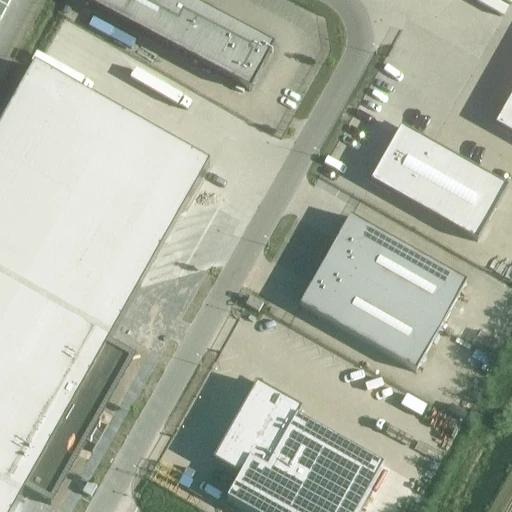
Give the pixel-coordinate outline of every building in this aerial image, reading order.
[(0,0),(0,20),(10,0),(0,0)] [(84,0),(83,3),(82,4),(250,93),(272,52),(273,50),(177,0),(84,0)] [(29,78),(0,128),(0,511),(13,511),(24,493),(50,507),(82,449),(91,454),(107,427),(98,422),(131,364),(106,349),(208,169),(34,71),(33,70),(29,78)] [(511,94),(494,127),(511,137),(511,94)] [(399,130),(370,183),(478,242),(507,189),(399,130)] [(349,220),(324,264),(439,329),(464,285),(349,220)] [(324,264),(299,308),(414,374),(439,329),(324,264)] [(247,308),(259,315),(264,307),(251,300),(247,308)] [(255,387),(212,464),(239,479),(226,502),(243,511),(357,511),(382,468),(294,418),(298,411),(255,387)]
